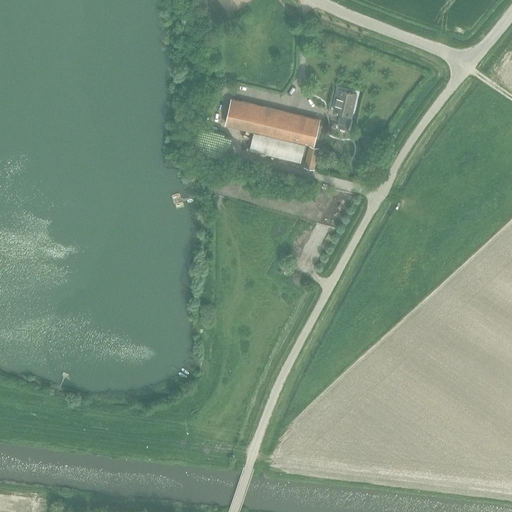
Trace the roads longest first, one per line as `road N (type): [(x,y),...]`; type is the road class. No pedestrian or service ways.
road 1 (unclassified): [(233,511),(288,361),(395,164),(469,63)]
road 2 (unclassified): [(469,63),(316,0)]
